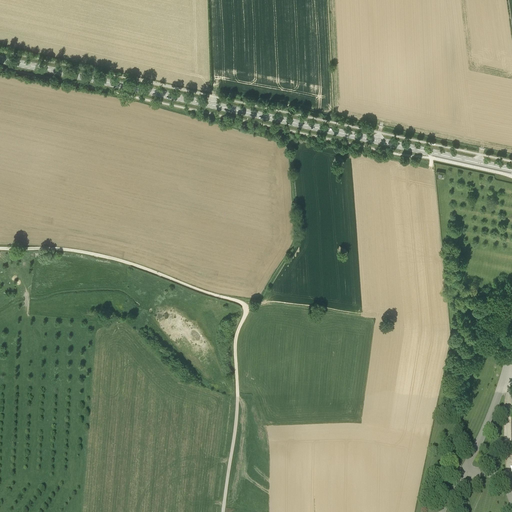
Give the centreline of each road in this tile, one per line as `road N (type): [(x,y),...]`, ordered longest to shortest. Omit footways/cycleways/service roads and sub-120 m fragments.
road 1 (primary): [(511,170),(0,59)]
road 2 (track): [(0,248),(112,258),(245,309)]
road 3 (track): [(245,309),(234,343),(236,421),(222,511)]
road 4 (track): [(245,309),(259,301),(295,238),(289,146)]
